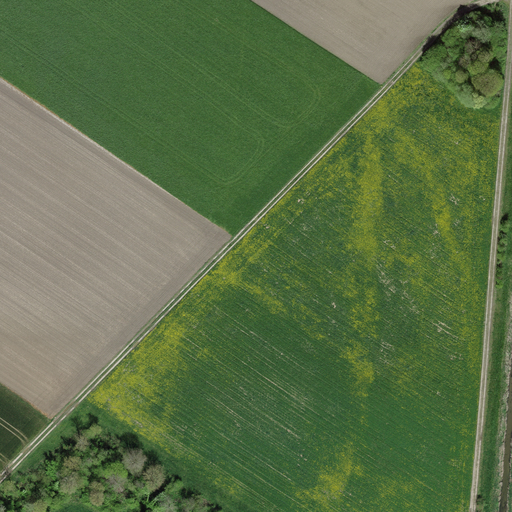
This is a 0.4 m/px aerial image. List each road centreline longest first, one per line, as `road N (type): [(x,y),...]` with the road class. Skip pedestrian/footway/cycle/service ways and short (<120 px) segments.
road 1 (track): [(0,479),(453,17),(487,0)]
road 2 (track): [(473,511),(511,21)]
